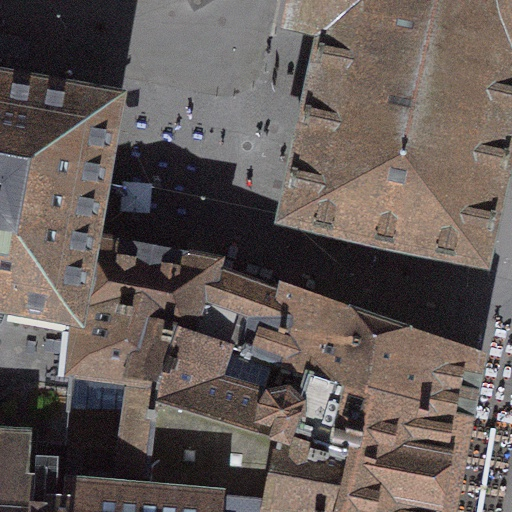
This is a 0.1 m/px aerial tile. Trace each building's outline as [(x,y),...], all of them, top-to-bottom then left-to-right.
[(511,0),(295,0),(294,9),(292,9),(288,26),(325,34),(316,78),(314,78),(310,95),(312,96),(302,140),(301,140),(297,157),(298,157),(288,202),(284,201),(279,222),(300,226),(301,222),(345,231),(345,233),(362,237),(362,235),(406,245),(406,246),(423,250),(423,248),(467,258),(466,263),(487,267),(491,246),(486,245),(496,200),(498,201),(502,183),(500,183),(509,139),(511,139),(511,135),(511,0)] [(0,80),(0,440),(51,444),(69,445),(70,420),(68,420),(77,319),(92,243),(89,242),(98,189),(114,102),(0,80)] [(188,332),(211,265),(185,260),(185,259),(155,253),(119,247),(118,248),(92,243),(77,319),(68,420),(70,420),(69,445),(67,472),(69,472),(146,478),(158,397),(158,387),(182,329),(188,332)] [(313,373),(450,419),(457,389),(463,358),(293,299),(253,285),(213,270),(213,266),(211,265),(188,332),(279,364),(313,373)] [(235,425),(282,439),(351,462),(341,511),(433,511),(439,483),(450,419),(313,373),(279,364),(188,332),(182,329),(158,387),(158,397),(235,425)] [(267,511),(268,509),(282,439),(235,425),(158,397),(146,478),(69,472),(66,511),(267,511)] [(341,511),(351,462),(282,439),(268,509),(267,511),(341,511)] [(0,511),(66,511),(69,472),(67,472),(69,445),(51,444),(0,440),(0,511)]
